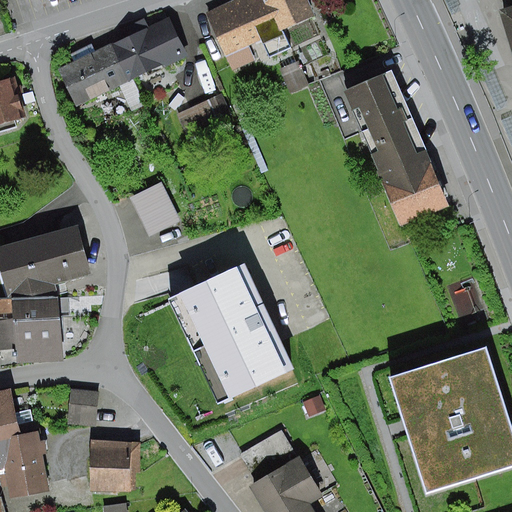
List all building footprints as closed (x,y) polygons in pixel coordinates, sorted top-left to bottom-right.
[(234,0),(206,13),(232,71),(255,60),(248,46),(261,40),(270,58),(290,48),(282,31),(314,17),(306,0),(234,0)] [(446,0),(453,13),(463,8),(459,0),(446,0)] [(511,7),(500,11),(511,53),(511,7)] [(130,36),(113,43),(131,80),(162,66),(164,70),(189,59),(169,18),(148,28),(144,19),(126,28),(130,36)] [(131,80),(113,43),(95,52),(91,44),(70,54),(74,62),(59,69),(76,106),(119,86),(131,80)] [(299,62),(281,70),(292,94),(310,86),(299,62)] [(478,66),(495,106),(506,101),(489,62),(478,66)] [(391,72),(345,90),(378,170),(424,151),(391,72)] [(15,78),(0,81),(0,131),(16,128),(15,121),(25,118),(15,78)] [(144,106),(131,80),(119,86),(132,112),(144,106)] [(221,95),(177,114),(186,135),(230,115),(221,95)] [(511,116),(502,120),(511,147),(511,116)] [(424,151),(378,170),(401,226),(447,207),(424,151)] [(161,183),(130,198),(149,236),(180,221),(161,183)] [(78,227),(0,247),(0,271),(8,300),(56,296),(55,285),(90,274),(78,227)] [(171,300),(170,301),(220,407),(295,372),(245,266),(200,287),(171,300)] [(56,300),(56,296),(8,300),(0,300),(0,350),(16,349),(14,322),(58,319),(58,315),(69,314),(68,299),(56,300)] [(58,319),(14,322),(16,349),(17,365),(61,361),(58,319)] [(511,436),(484,349),(389,379),(405,428),(408,437),(426,494),(511,467),(511,436)] [(101,391),(72,389),(69,425),(97,427),(101,391)] [(10,391),(0,392),(0,440),(19,436),(16,424),(32,421),(30,410),(14,413),(10,391)] [(320,396),(303,402),(309,417),(326,410),(320,396)] [(241,455),(256,481),(298,455),(282,430),(241,455)] [(19,436),(0,440),(0,477),(2,488),(8,487),(9,499),(49,492),(39,432),(19,436)] [(138,444),(96,440),(91,489),(134,493),(138,444)] [(247,488),(261,511),(312,511),(308,504),(323,494),(298,455),(256,481),(247,488)] [(127,511),(127,503),(103,506),(103,511),(127,511)]
